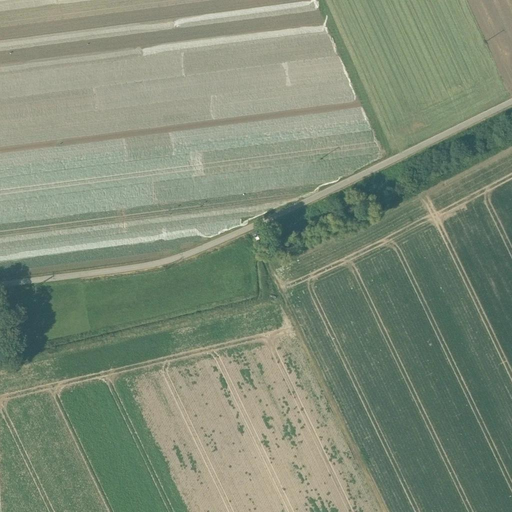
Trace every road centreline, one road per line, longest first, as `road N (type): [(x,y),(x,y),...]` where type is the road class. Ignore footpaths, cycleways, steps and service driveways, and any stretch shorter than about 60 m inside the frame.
road 1 (unclassified): [(511,101),(192,252),(0,284)]
road 2 (track): [(259,220),(264,263),(382,511)]
